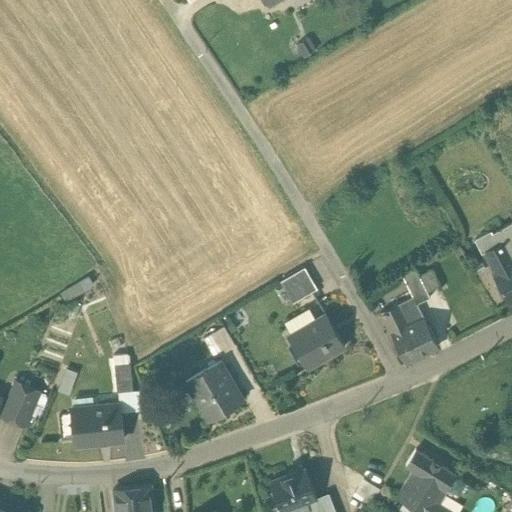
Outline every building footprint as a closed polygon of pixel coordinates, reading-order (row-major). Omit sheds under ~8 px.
[(511,222),(492,233),(498,245),(505,241),(511,254),(511,222)] [(491,231),(476,239),(483,253),(484,252),(498,245),(492,233),(491,231)] [(498,245),(484,252),(495,274),(511,264),(511,254),(505,241),(498,245)] [(511,264),(495,274),(511,303),(511,302),(511,264)] [(419,266),(406,271),(415,294),(443,283),(436,265),(421,271),(419,266)] [(305,266),(281,280),(294,302),(318,288),(305,266)] [(398,305),(383,312),(393,333),(411,325),(407,316),(413,313),(407,300),(398,305)] [(327,313),(289,335),(308,367),(345,346),(327,313)] [(439,347),(425,318),(411,325),(393,333),(393,334),(406,362),(439,347)] [(224,325),(214,331),(226,351),(236,345),(224,325)] [(221,360),(186,380),(208,419),(244,399),(221,360)] [(130,363),(115,365),(117,392),(133,391),(130,363)] [(40,391),(16,380),(1,415),(25,425),(40,391)] [(120,403),(72,408),(76,445),(124,440),(120,403)] [(456,473),(416,448),(406,465),(414,470),(397,498),(419,511),(433,511),(438,504),(456,473)] [(305,468),(271,481),(283,511),(317,497),(305,468)] [(154,511),(151,485),(114,489),(116,511),(154,511)] [(336,511),(331,498),(318,503),(321,511),(336,511)] [(0,502),(0,511),(29,511),(8,505),(0,502)]
